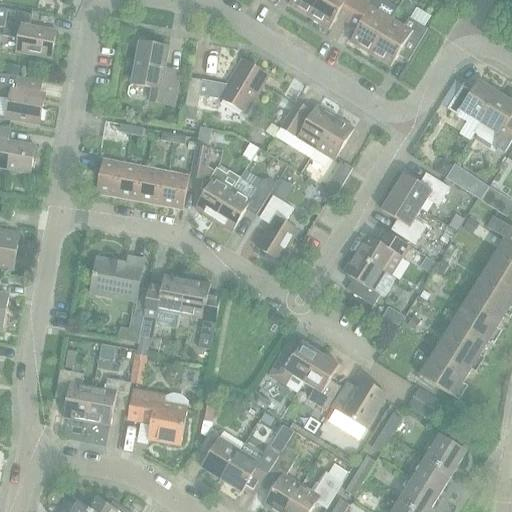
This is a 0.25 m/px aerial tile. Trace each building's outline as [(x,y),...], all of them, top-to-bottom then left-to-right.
[(291,0),(288,5),(309,17),(319,0),(291,0)] [(319,0),(309,17),(329,30),(337,17),(347,24),(361,0),(319,0)] [(381,1),(378,0),(361,0),(347,24),(357,30),(350,42),(370,55),(391,20),(379,13),(381,11),(381,1)] [(51,59),(56,32),(30,27),(32,15),(7,10),(2,36),(19,39),(16,53),(51,59)] [(391,67),(398,55),(408,62),(427,30),(408,18),(403,27),(391,20),(370,55),(391,67)] [(172,107),(178,73),(164,70),(168,49),(140,44),(132,84),(153,88),(150,102),(172,107)] [(202,81),(200,95),(220,99),(220,98),(246,113),(268,77),(242,62),(228,86),(202,81)] [(7,119),(39,125),(44,96),(39,95),(41,83),(2,76),(0,88),(0,89),(11,91),(7,119)] [(190,79),(185,107),(197,109),(200,95),(202,81),(190,79)] [(481,124),(499,95),(478,82),(472,92),(462,86),(447,109),(457,116),(460,111),(481,124)] [(511,103),(499,95),(481,124),(474,134),(505,153),(511,141),(511,103)] [(297,103),(281,129),(294,137),(309,111),(297,103)] [(297,139),(316,150),(335,118),(317,107),(297,139)] [(335,118),(316,150),(334,161),(354,129),(335,118)] [(119,133),(130,135),(132,127),(120,125),(119,133)] [(143,129),(132,127),(130,135),(142,137),(143,129)] [(0,169),(30,174),(35,147),(7,142),(9,130),(0,128),(0,169)] [(209,143),(211,130),(200,128),(197,141),(209,143)] [(161,141),(173,143),(174,135),(163,133),(161,141)] [(186,138),(174,135),(173,143),(184,145),(186,138)] [(205,180),(211,150),(196,147),(190,178),(205,180)] [(96,194),(118,199),(125,165),(103,160),(96,194)] [(341,162),(324,189),(336,196),(353,169),(341,162)] [(118,199),(139,203),(146,169),(125,165),(118,199)] [(139,203),(160,207),(167,173),(146,169),(139,203)] [(195,210),(213,221),(233,189),(225,184),(227,180),(226,175),(216,169),(210,180),(213,182),(195,210)] [(167,173),(160,207),(183,211),(189,177),(167,173)] [(393,193),(421,211),(427,200),(438,207),(450,189),(426,174),(420,184),(404,175),(393,193)] [(233,189),(213,221),(232,233),(248,207),(258,213),(276,184),(268,179),(261,181),(256,189),(241,192),(240,193),(233,189)] [(470,194),(481,201),(488,189),(478,182),(470,194)] [(491,207),(498,195),(488,189),(481,201),(491,207)] [(421,211),(393,193),(382,211),(397,221),(390,231),(414,246),(426,227),(414,221),(421,211)] [(269,225),(265,232),(256,247),(280,262),(298,232),(284,223),(292,210),(272,197),(259,219),(269,225)] [(511,230),(493,219),(486,230),(510,244),(494,271),(511,282),(511,230)] [(0,267),(13,270),(19,234),(0,230),(0,267)] [(355,255),(385,273),(396,255),(403,259),(410,248),(383,231),(377,242),(366,236),(355,255)] [(385,273),(355,255),(343,273),(353,280),(347,291),(373,307),(380,296),(373,292),(385,273)] [(137,304),(144,263),(129,260),(128,267),(98,261),(91,295),(137,304)] [(511,316),(511,282),(494,271),(477,299),(510,319),(511,316)] [(159,313),(182,317),(188,282),(165,277),(162,294),(149,292),(140,339),(154,341),(159,313)] [(188,282),(182,317),(204,321),(199,350),(211,352),(220,305),(208,303),(212,286),(188,282)] [(0,333),(2,334),(9,296),(0,294),(0,333)] [(460,326),(494,347),(510,319),(477,299),(460,326)] [(443,353),(477,374),(494,347),(460,326),(443,353)] [(290,376),(304,384),(321,356),(303,345),(294,359),(283,353),(268,378),(284,387),(290,376)] [(477,374),(443,353),(426,382),(459,402),(477,374)] [(131,383),(142,385),(147,357),(135,355),(131,383)] [(340,367),(321,356),(304,384),(314,390),(307,401),(326,412),(340,388),(331,382),(340,367)] [(64,421),(88,425),(94,389),(82,387),(84,376),(60,372),(55,399),(68,401),(64,421)] [(94,389),(88,425),(111,429),(114,410),(126,413),(131,384),(107,380),(105,391),(94,389)] [(366,431),(387,397),(364,382),(358,391),(348,385),(332,410),(366,431)] [(135,395),(129,422),(152,427),(149,442),(180,448),(187,414),(186,413),(188,403),(185,399),(181,396),(173,395),(169,395),(164,397),(164,401),(135,395)] [(204,421),(212,423),(215,408),(207,406),(204,421)] [(394,415),(383,433),(392,438),(402,420),(394,415)] [(222,483),(240,453),(232,448),(236,441),(225,434),(223,437),(212,430),(198,453),(209,460),(202,471),(222,483)] [(392,438),(383,433),(373,451),(381,456),(392,438)] [(425,459),(453,476),(466,454),(439,437),(425,459)] [(253,502),(269,475),(282,454),(272,448),(265,459),(256,453),(252,460),(240,453),(222,483),(253,502)] [(285,449),(282,454),(269,475),(280,482),(264,508),(269,511),(287,511),(303,486),(287,477),(299,457),(285,448),(285,449)] [(368,458),(357,476),(365,481),(376,463),(368,458)] [(412,481),(440,497),(453,476),(425,459),(412,481)] [(365,481),(357,476),(346,493),(354,498),(365,481)] [(303,486),(287,511),(311,511),(317,504),(327,510),(343,485),(331,477),(319,496),(303,486)] [(399,502),(415,511),(430,511),(440,497),(412,481),(399,502)] [(74,511),(124,511),(112,505),(110,509),(97,501),(90,511),(89,511),(79,505),(74,511)] [(334,511),(346,511),(350,506),(341,501),(334,511)] [(415,511),(399,502),(393,511),(415,511)]
